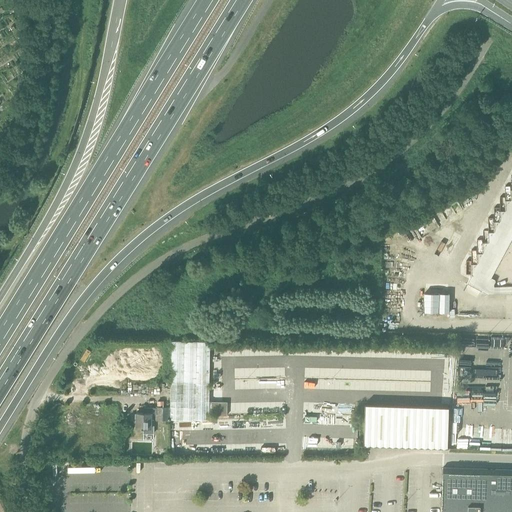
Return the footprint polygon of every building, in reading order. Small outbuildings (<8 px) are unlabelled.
[(485,104),(482,110),(487,113),(490,107),(485,104)] [(511,189),(510,190),(511,200),(505,200),(505,211),(499,211),(499,221),(493,222),(494,232),(488,232),(488,243),(482,243),(483,253),(476,254),(477,264),(471,264),(471,275),(467,283),(488,295),(490,291),(495,281),(490,278),(511,236),(511,189)] [(145,413),(137,412),(137,428),(143,428),(143,433),(154,434),(154,420),(170,420),(170,419),(182,419),(209,420),(209,415),(232,416),(232,402),(209,401),(210,341),(171,341),(170,407),(157,407),(157,408),(145,408),(145,413)] [(364,405),(363,445),(365,445),(447,448),(448,407),(447,407),(364,405)] [(511,511),(511,469),(443,468),(441,511),(511,511)]
